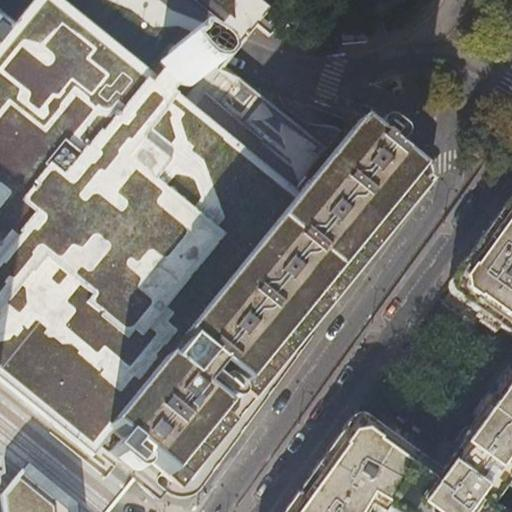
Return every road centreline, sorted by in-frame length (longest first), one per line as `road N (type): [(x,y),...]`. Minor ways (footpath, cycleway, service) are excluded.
road 1 (residential): [(446,144),(450,181),(438,207),(211,511)]
road 2 (residential): [(259,511),(511,163)]
road 3 (residential): [(135,0),(236,50),(341,81),(446,144)]
